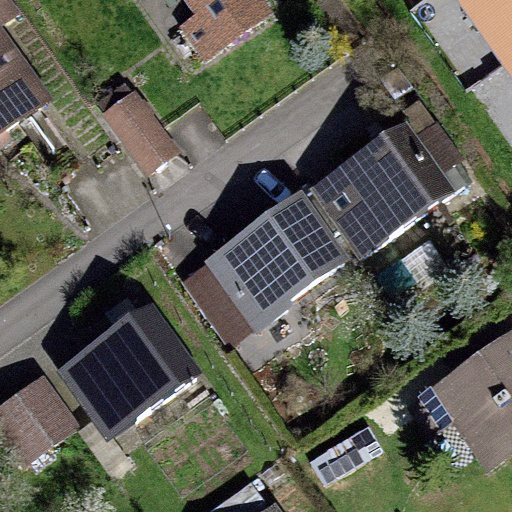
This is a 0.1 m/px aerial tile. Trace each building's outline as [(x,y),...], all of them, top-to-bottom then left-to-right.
[(172,0),(192,28),(166,46),(186,73),(252,25),(234,0),(172,0)] [(511,0),(480,0),(511,46),(511,0)] [(0,67),(0,143),(36,117),(0,67)] [(123,110),(94,130),(134,185),(162,165),(123,110)] [(398,145),(312,202),(356,268),(442,212),(398,145)] [(145,329),(58,385),(100,448),(186,392),(145,329)] [(511,450),(511,344),(402,416),(418,442),(436,430),(468,479),(511,450)] [(42,399),(0,426),(0,459),(10,475),(67,438),(42,399)]
